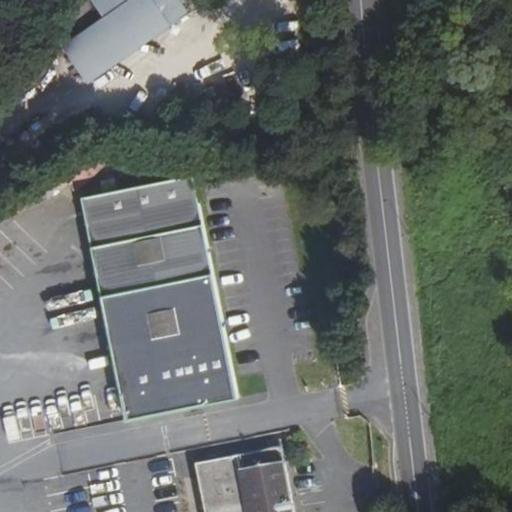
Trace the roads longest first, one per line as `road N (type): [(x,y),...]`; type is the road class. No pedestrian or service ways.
road 1 (tertiary): [(417,511),(360,0)]
road 2 (unknown): [(286,414),(20,465)]
road 3 (unknown): [(286,414),(238,192)]
road 4 (unknown): [(407,403),(286,414)]
